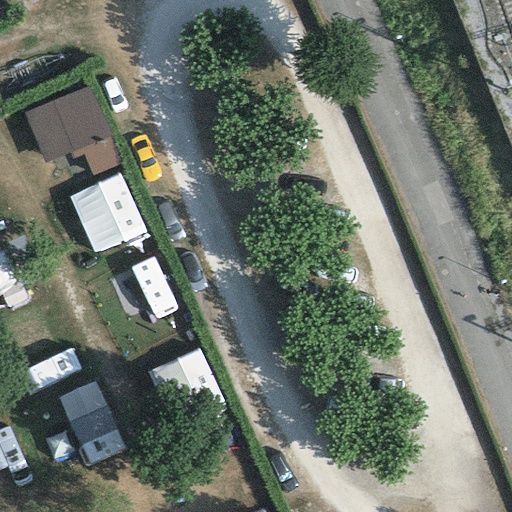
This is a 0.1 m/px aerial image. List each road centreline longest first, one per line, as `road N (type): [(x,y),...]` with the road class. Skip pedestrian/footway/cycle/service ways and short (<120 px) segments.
road 1 (track): [(354,511),(256,355),(167,98),(175,38),(215,10),(276,21),(299,59),(452,450),(456,511)]
road 2 (residential): [(336,0),(511,426)]
road 3 (unknown): [(0,145),(171,478)]
